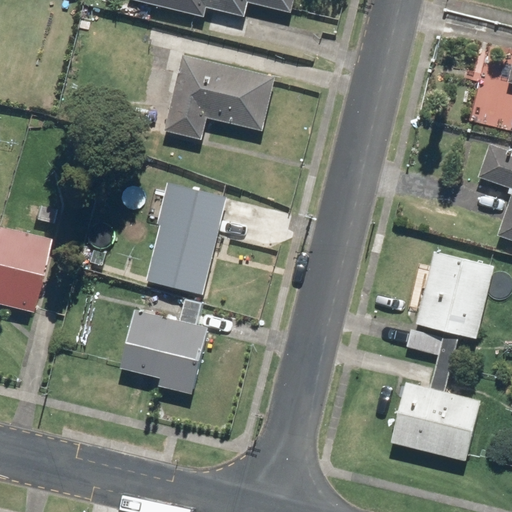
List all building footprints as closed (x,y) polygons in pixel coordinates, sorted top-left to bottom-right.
[(146,0),(210,15),(212,5),(251,14),(254,1),(298,11),(300,0),(146,0)] [(189,53),(171,128),(208,137),(213,115),(269,129),(282,75),(189,53)] [(511,148),(496,143),(485,175),(511,184),(511,208),(503,233),(511,235),(511,148)] [(254,207),(198,194),(181,269),(197,273),(186,319),(142,308),(128,366),(168,375),(166,384),(199,392),(214,325),(203,322),(213,276),(243,283),(251,250),(244,249),(254,207)] [(27,197),(23,216),(57,222),(60,204),(27,197)] [(52,235),(0,222),(0,302),(34,310),(52,235)] [(414,380),(399,439),(473,458),(487,399),(452,390),(465,331),(484,335),(501,263),(441,250),(425,321),(452,328),(438,386),(414,380)] [(416,329),(412,345),(445,352),(448,336),(416,329)]
